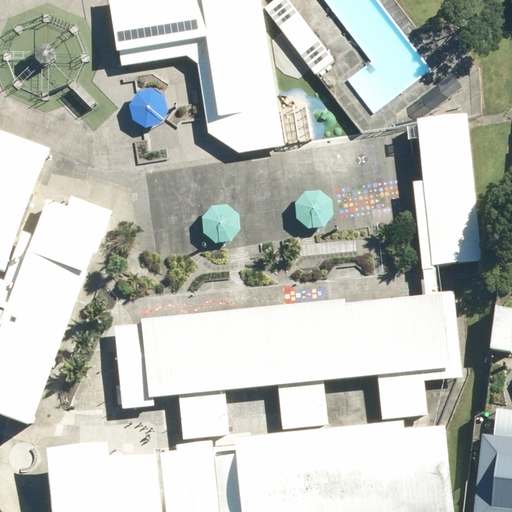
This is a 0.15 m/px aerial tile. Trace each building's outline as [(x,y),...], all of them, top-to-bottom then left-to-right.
[(262,0),(110,0),(117,67),(199,58),(209,156),(278,149),(262,0)] [(338,60),(292,0),(278,0),(268,8),(319,74),(338,60)] [(376,0),(324,0),(372,62),(348,81),(373,112),(430,69),(376,0)] [(469,118),(414,122),(426,266),(482,261),(469,118)] [(0,408),(40,423),(113,219),(42,193),(17,263),(0,256),(0,408)] [(465,378),(457,293),(109,327),(116,403),(184,397),(188,438),(233,434),(229,392),(284,387),(288,427),(332,423),(328,382),(384,377),(388,419),(433,415),(429,382),(465,378)] [(511,302),(497,302),(495,354),(511,354),(511,302)] [(511,511),(511,409),(493,408),(481,511),(511,511)] [(457,511),(451,423),(60,453),(64,511),(457,511)]
